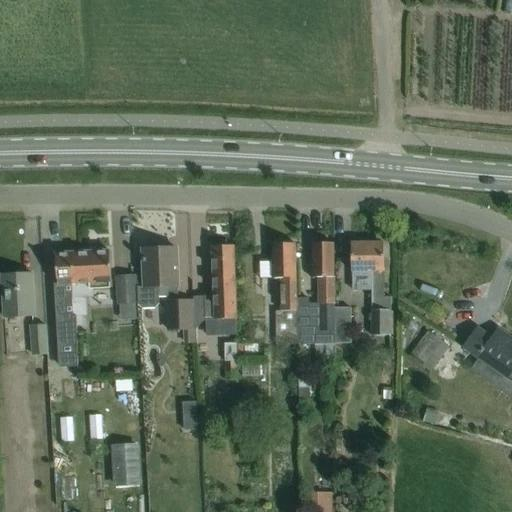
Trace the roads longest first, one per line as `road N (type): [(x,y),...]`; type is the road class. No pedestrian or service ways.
road 1 (unclassified): [(511,231),(439,206),(389,200),(0,195)]
road 2 (secondary): [(0,154),(379,165)]
road 3 (unclassified): [(379,165),(377,0)]
road 4 (secondary): [(379,165),(511,178)]
